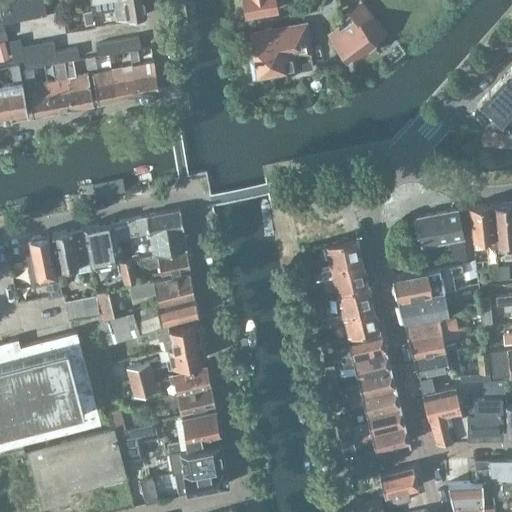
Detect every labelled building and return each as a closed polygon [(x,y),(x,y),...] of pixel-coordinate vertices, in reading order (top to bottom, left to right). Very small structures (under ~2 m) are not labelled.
[(0,0),(0,5),(3,23),(14,21),(9,0),(0,0)] [(9,0),(14,21),(25,19),(21,0),(9,0)] [(32,0),(21,0),(25,19),(35,16),(32,0)] [(46,14),(43,0),(32,0),(35,16),(46,14)] [(145,15),(142,0),(114,0),(91,4),(92,13),(114,10),(115,20),(145,15)] [(277,8),(275,0),(243,0),(245,14),(277,8)] [(385,33),(360,1),(348,10),(354,18),(331,36),(350,60),(363,50),(365,52),(373,45),(372,43),(385,33)] [(252,78),(257,77),(271,74),(271,71),(285,69),(285,72),(313,67),(305,23),(249,33),(253,57),(248,58),(252,78)] [(138,35),(116,39),(119,50),(140,46),(138,35)] [(19,38),(9,40),(13,61),(23,59),(21,45),(19,38)] [(0,58),(8,57),(3,39),(0,39),(0,58)] [(55,51),(53,39),(42,41),(47,63),(54,62),(57,62),(55,51)] [(119,50),(116,39),(95,44),(97,54),(119,50)] [(36,65),(47,63),(42,41),(32,43),(36,65)] [(25,67),(33,66),(36,65),(32,43),(21,45),(23,59),(25,67)] [(57,62),(64,60),(72,59),(79,57),(77,46),(55,51),(57,62)] [(140,64),(137,48),(129,50),(131,57),(132,64),(138,94),(158,90),(153,61),(140,64)] [(64,60),(73,107),(93,103),(88,73),(75,75),(72,59),(64,60)] [(57,79),(47,81),(53,110),(73,107),(64,60),(57,62),(54,62),(57,79)] [(13,83),(1,85),(7,119),(28,115),(18,64),(10,65),(13,83)] [(116,98),(138,94),(132,64),(110,68),(116,98)] [(502,127),(511,115),(511,65),(477,105),(502,127)] [(33,66),(25,67),(23,68),(32,114),(53,110),(47,81),(37,83),(33,66)] [(97,102),(116,98),(110,68),(91,72),(97,102)] [(511,201),(491,203),(496,254),(503,253),(504,257),(511,256),(511,201)] [(468,206),(472,234),(473,241),(484,239),(485,244),(486,244),(490,279),(498,278),(497,265),(496,254),(491,203),(468,206)] [(473,241),(472,234),(468,206),(456,208),(417,216),(423,245),(449,240),(452,252),(447,253),(449,263),(439,265),(439,266),(450,264),(475,259),(472,242),(473,241)] [(127,218),(111,221),(112,222),(115,238),(127,236),(149,232),(151,247),(142,249),(143,255),(178,248),(185,247),(186,247),(179,207),(145,214),(145,215),(127,218)] [(111,221),(83,226),(90,263),(90,264),(95,263),(96,269),(109,267),(108,260),(118,258),(111,221)] [(69,229),(51,233),(58,269),(90,263),(83,226),(69,229)] [(27,254),(26,254),(33,286),(34,286),(34,285),(47,282),(49,294),(48,294),(48,296),(62,293),(63,293),(60,278),(57,278),(48,233),(33,236),(31,238),(28,239),(31,254),(27,255),(27,254)] [(324,244),(330,268),(361,260),(356,236),(324,244)] [(127,259),(118,261),(122,277),(123,283),(128,282),(137,280),(134,263),(146,260),(148,267),(160,265),(161,274),(188,268),(185,247),(178,248),(143,255),(127,259)] [(475,259),(450,264),(439,266),(435,268),(426,269),(426,268),(391,275),(393,281),(391,284),(392,289),(395,290),(397,298),(431,291),(450,287),(477,282),(475,259)] [(336,291),(367,283),(361,260),(330,268),(315,271),(317,279),(332,275),(336,291)] [(510,278),(508,264),(497,265),(498,278),(498,279),(510,278)] [(137,280),(128,282),(131,296),(155,290),(159,302),(194,293),(190,270),(153,279),(150,280),(149,278),(137,280)] [(337,292),(342,313),(372,306),(367,284),(337,292)] [(450,287),(431,291),(397,298),(404,324),(439,317),(448,315),(445,301),(452,300),(450,287)] [(95,292),(96,295),(99,310),(101,319),(113,315),(107,289),(95,292)] [(511,293),(495,295),(496,304),(511,302),(511,293)] [(96,295),(64,301),(67,317),(99,310),(96,295)] [(195,296),(155,306),(161,325),(198,315),(195,296)] [(490,305),(481,306),(483,326),(492,325),(490,305)] [(347,335),(378,328),(372,306),(342,313),(347,335)] [(313,311),(315,319),(327,316),(325,308),(313,311)] [(443,339),(456,336),(460,336),(459,332),(466,330),(465,324),(457,326),(455,314),(439,317),(404,324),(413,355),(445,350),(443,339)] [(168,327),(168,324),(140,333),(142,340),(158,335),(159,340),(162,339),(165,349),(201,340),(198,320),(168,327)] [(341,357),(385,347),(380,328),(347,336),(349,347),(339,349),(340,352),(328,355),(329,360),(341,357)] [(76,331),(71,332),(19,346),(19,344),(18,338),(0,342),(0,448),(100,422),(76,331)] [(126,366),(130,381),(152,375),(150,367),(167,363),(168,367),(204,358),(201,340),(165,349),(159,350),(160,357),(148,360),(149,361),(126,366)] [(511,375),(511,346),(489,350),(492,375),(508,373),(508,376),(511,375)] [(354,364),(357,374),(390,367),(385,347),(341,357),(344,367),(354,364)] [(449,368),(445,350),(413,355),(418,374),(449,368)] [(206,363),(169,373),(171,382),(175,381),(177,392),(210,384),(206,363)] [(333,366),(325,367),(324,368),(327,381),(336,379),(333,366)] [(390,367),(357,374),(359,382),(345,386),(346,391),(342,393),(343,397),(394,385),(390,367)] [(152,375),(130,381),(133,395),(156,389),(161,388),(159,380),(154,381),(152,375)] [(434,438),(455,437),(466,436),(466,437),(468,437),(467,412),(462,412),(461,410),(455,385),(449,386),(448,382),(438,384),(439,388),(434,389),(430,375),(418,378),(422,392),(434,438)] [(504,378),(483,380),(484,396),(490,396),(501,396),(501,398),(505,398),(504,378)] [(338,390),(336,379),(327,381),(329,392),(338,390)] [(177,392),(163,395),(166,406),(178,403),(180,413),(215,405),(210,384),(177,392)] [(364,402),(366,412),(399,404),(394,385),(343,397),(331,400),(333,408),(345,406),(345,407),(364,402)] [(473,412),(467,412),(468,437),(502,436),(501,398),(501,396),(490,396),(484,396),(473,396),(473,412)] [(351,434),(404,422),(399,404),(366,412),(368,421),(349,426),(351,434)] [(120,405),(109,408),(115,430),(126,427),(120,405)] [(215,409),(181,416),(184,433),(187,447),(220,440),(215,409)] [(345,421),(336,423),(338,432),(339,437),(351,434),(349,426),(348,420),(345,421)] [(409,442),(404,422),(351,434),(339,437),(341,445),(353,442),(354,445),(373,440),(376,449),(408,441),(408,442),(409,442)] [(114,425),(26,448),(41,507),(72,499),(70,490),(126,476),(125,471),(122,460),(121,458),(114,431),(115,431),(114,425)] [(115,431),(114,431),(121,458),(122,460),(143,456),(139,439),(137,425),(133,426),(115,431)] [(180,448),(179,440),(167,442),(169,450),(180,448)] [(169,450),(167,451),(171,473),(224,462),(222,450),(220,440),(187,447),(180,448),(169,450)] [(494,511),(511,511),(511,458),(489,459),(487,459),(486,459),(490,483),(494,511)] [(494,511),(490,483),(486,459),(473,459),(476,480),(447,482),(448,485),(454,511),(494,511)] [(224,462),(171,473),(174,473),(178,493),(228,483),(224,462)] [(380,497),(383,511),(391,511),(391,505),(408,500),(406,490),(417,488),(412,467),(380,474),(384,491),(379,492),(380,497)] [(151,475),(139,478),(145,502),(157,499),(151,475)] [(354,511),(383,511),(380,497),(353,503),(354,511)]
